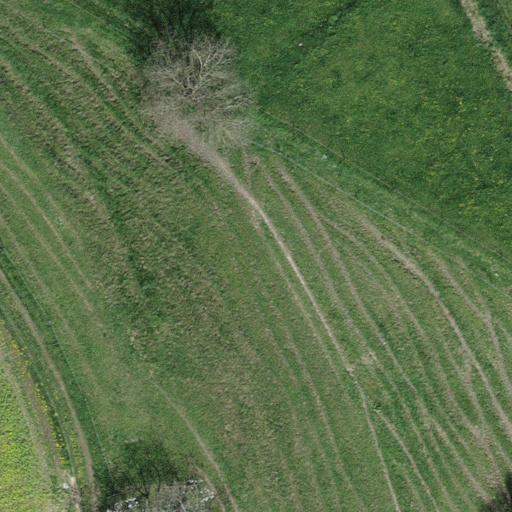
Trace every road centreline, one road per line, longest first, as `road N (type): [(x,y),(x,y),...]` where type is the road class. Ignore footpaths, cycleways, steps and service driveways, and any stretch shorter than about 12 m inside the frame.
road 1 (track): [(511,273),(213,85),(39,0)]
road 2 (track): [(0,289),(63,405),(88,511)]
